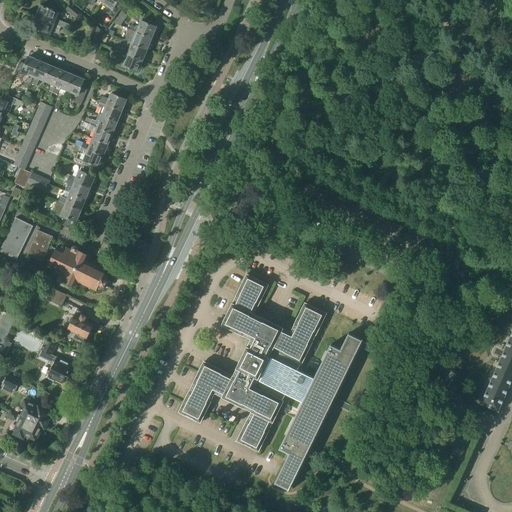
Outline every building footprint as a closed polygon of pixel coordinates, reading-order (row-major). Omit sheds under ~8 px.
[(104,0),(103,3),(108,7),(105,12),(114,18),(123,6),(119,2),(120,0),(104,0)] [(76,19),(80,14),(70,5),(66,10),(76,19)] [(36,18),(61,28),(61,27),(68,30),(70,26),(57,21),(60,14),(40,6),(36,18)] [(119,27),(127,16),(122,13),(114,24),(119,27)] [(61,28),(36,18),(31,28),(51,37),(54,29),(59,32),(61,28)] [(130,30),(129,30),(152,39),(156,27),(142,21),(139,27),(136,26),(136,27),(131,25),(130,30)] [(86,35),(94,39),(93,41),(99,44),(101,41),(104,34),(104,33),(92,23),(86,35)] [(127,34),(124,41),(128,42),(132,44),(147,50),(152,39),(129,30),(127,34)] [(101,41),(106,43),(109,36),(104,34),(101,41)] [(121,48),(120,52),(142,61),(147,50),(132,44),(128,42),(125,49),(121,48)] [(115,50),(113,55),(118,57),(114,67),(125,71),(127,68),(138,73),(142,61),(120,52),(115,50)] [(100,62),(104,53),(99,51),(95,60),(100,62)] [(20,62),(15,72),(21,74),(22,71),(32,76),(31,79),(29,78),(24,88),(27,89),(30,83),(31,83),(40,62),(28,57),(25,64),(20,62)] [(40,62),(31,83),(34,85),(36,86),(39,79),(45,81),(51,67),(40,62)] [(51,67),(45,81),(54,85),(53,88),(50,87),(49,91),(47,95),(51,97),(53,93),(62,71),(51,67)] [(62,71),(53,93),(57,95),(59,91),(60,91),(61,88),(67,91),(73,76),(62,71)] [(73,76),(67,91),(78,95),(76,99),(75,103),(77,104),(80,105),(87,91),(82,88),(85,81),(73,76)] [(109,100),(102,97),(99,103),(122,112),(127,100),(112,94),(109,100)] [(0,112),(3,114),(4,113),(9,116),(13,105),(15,105),(15,106),(19,107),(20,106),(26,108),(28,105),(6,96),(4,101),(0,99),(0,112)] [(41,102),(40,104),(38,109),(49,113),(52,107),(41,102)] [(104,106),(106,107),(102,117),(117,123),(122,112),(99,103),(98,107),(102,109),(104,106)] [(36,114),(47,119),(49,113),(38,109),(36,114)] [(34,119),(45,124),(47,119),(36,114),(34,119)] [(97,122),(92,121),(91,125),(112,134),(117,123),(102,117),(98,126),(96,125),(97,122)] [(45,124),(34,119),(31,125),(42,130),(45,124)] [(29,130),(40,135),(42,130),(31,125),(29,130)] [(89,129),(96,132),(93,139),(108,145),(112,134),(91,125),(89,129)] [(26,136),(37,141),(40,135),(29,130),(26,136)] [(24,142),(35,147),(37,141),(26,136),(24,142)] [(88,145),(83,143),(81,147),(103,156),(108,145),(93,139),(89,148),(87,148),(88,145)] [(21,148),(32,153),(35,147),(24,142),(21,148)] [(72,162),(82,166),(84,162),(98,168),(103,156),(81,147),(75,145),(73,149),(86,155),(83,162),(74,158),(72,162)] [(19,153),(30,158),(32,153),(21,148),(19,153)] [(16,159),(27,164),(30,158),(19,153),(16,159)] [(13,166),(21,169),(25,170),(27,164),(16,159),(13,166)] [(14,183),(16,184),(16,185),(24,188),(27,184),(29,179),(32,173),(25,170),(21,169),(14,183)] [(65,178),(65,179),(68,180),(90,189),(95,177),(80,171),(77,178),(66,174),(65,178)] [(27,184),(24,188),(23,191),(30,195),(33,187),(32,186),(37,175),(32,173),(29,179),(27,184)] [(32,186),(33,187),(38,189),(43,178),(37,175),(32,186)] [(44,191),(49,180),(43,178),(38,189),(44,191)] [(68,180),(66,183),(73,186),(70,194),(85,200),(90,189),(68,180)] [(14,188),(15,188),(12,196),(17,199),(18,195),(19,196),(22,191),(23,191),(24,188),(16,185),(14,188)] [(60,197),(58,202),(81,211),(85,200),(70,194),(66,192),(63,198),(60,197)] [(0,204),(0,205),(1,206),(2,206),(6,208),(10,199),(4,196),(0,204)] [(58,202),(54,213),(61,216),(76,222),(81,211),(58,202)] [(24,268),(23,267),(22,267),(24,263),(25,263),(29,256),(43,262),(48,251),(54,254),(56,249),(50,246),(53,237),(33,228),(34,226),(17,218),(0,251),(16,259),(14,263),(13,263),(10,268),(22,273),(24,268)] [(54,274),(59,277),(57,280),(58,282),(60,283),(62,283),(63,282),(75,287),(78,282),(96,291),(97,288),(99,289),(103,289),(104,287),(108,288),(111,282),(108,280),(108,278),(107,274),(105,273),(107,271),(88,262),(90,257),(78,251),(78,249),(78,248),(76,247),(73,248),(72,251),(67,248),(65,251),(57,247),(56,249),(54,254),(47,267),(55,271),(54,274)] [(276,483),(291,490),(290,491),(291,491),(335,402),(365,340),(364,340),(364,341),(349,334),(341,350),(331,345),(314,378),(298,370),(301,365),(302,365),(313,343),(316,336),(327,314),(305,303),(294,325),(291,333),(284,329),(284,328),(262,318),(255,315),(255,314),(254,314),(258,307),(269,285),(247,274),(236,296),(233,303),(222,326),(244,337),(244,336),(251,339),(251,340),(248,347),(236,369),(233,376),(226,373),(226,372),(204,362),(193,384),(190,391),(190,390),(179,413),(201,424),(212,401),(215,394),(215,395),(215,394),(222,398),(244,409),(245,409),(251,412),(248,419),(237,441),(259,452),(270,430),(273,423),(284,401),(283,400),(286,394),(303,402),(280,449),(290,454),(276,483)] [(66,295),(51,288),(46,299),(61,306),(66,295)] [(68,329),(78,334),(75,338),(83,342),(85,338),(87,339),(88,338),(89,338),(91,333),(94,326),(87,322),(88,321),(85,320),(87,317),(83,315),(84,312),(78,309),(68,329)] [(15,317),(6,313),(3,318),(13,323),(15,317)] [(3,318),(1,323),(11,328),(13,323),(3,318)] [(0,325),(0,329),(8,333),(11,328),(1,323),(0,325)] [(8,333),(0,329),(0,335),(6,338),(8,333)] [(511,333),(481,404),(499,411),(511,381),(511,333)] [(48,379),(53,381),(54,378),(63,383),(65,380),(67,381),(71,373),(69,371),(69,370),(72,365),(51,354),(56,344),(46,340),(41,350),(39,355),(55,363),(49,375),(50,376),(48,379)] [(4,384),(15,389),(19,382),(7,376),(4,384)] [(26,409),(22,417),(42,426),(44,427),(48,419),(46,418),(48,413),(34,406),(35,405),(29,402),(29,403),(25,401),(22,407),(26,409)] [(19,419),(21,413),(12,411),(10,417),(19,419)] [(16,434),(23,437),(25,433),(36,439),(42,426),(22,417),(19,423),(16,429),(18,430),(16,434)]
